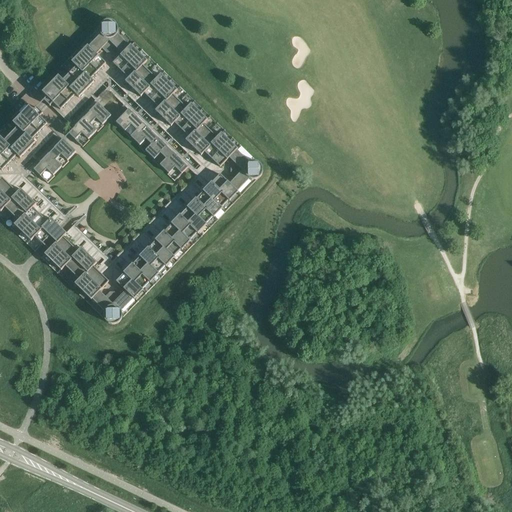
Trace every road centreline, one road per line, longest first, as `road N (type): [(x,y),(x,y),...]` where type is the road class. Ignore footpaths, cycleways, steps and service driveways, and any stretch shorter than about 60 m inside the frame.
road 1 (residential): [(60,125),(10,172),(110,269),(201,176),(104,80)]
road 2 (tertiary): [(132,511),(0,448)]
